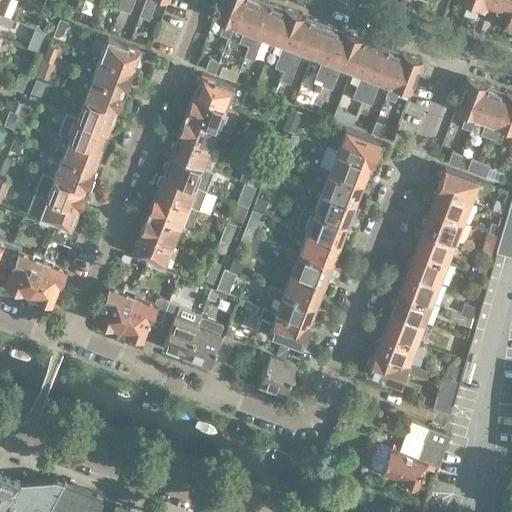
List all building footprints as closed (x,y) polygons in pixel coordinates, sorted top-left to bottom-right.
[(122,0),(120,6),(130,10),(133,0),(122,0)] [(144,0),(140,14),(149,17),(155,0),(144,0)] [(219,0),(214,16),(224,20),(220,32),(229,36),(234,24),(242,0),(219,0)] [(242,0),(234,24),(244,27),(239,40),(247,44),(264,0),(242,0)] [(264,0),(247,44),(248,44),(244,54),(245,55),(243,58),(246,59),(247,56),(253,58),(262,34),(272,38),(284,7),(264,0)] [(511,0),(490,0),(488,7),(508,15),(511,2),(511,0)] [(0,13),(11,18),(14,10),(0,4),(0,13)] [(284,7),(272,38),(283,42),(274,65),(283,69),(303,15),(284,7)] [(0,13),(0,21),(8,24),(11,18),(0,13)] [(303,15),(283,69),(280,78),(290,82),(302,49),(310,53),(322,22),(303,15)] [(59,17),(53,33),(57,35),(62,33),(67,20),(59,17)] [(322,22),(310,53),(322,57),(313,80),(322,83),(342,29),(322,22)] [(361,36),(342,29),(322,83),(332,87),(341,64),(349,67),(361,36)] [(107,36),(99,57),(130,69),(139,48),(107,36)] [(361,36),(349,67),(361,72),(352,95),(360,99),(381,44),(361,36)] [(49,40),(43,58),(53,62),(60,44),(49,40)] [(381,44),(360,99),(371,103),(380,79),(389,82),(401,51),(381,44)] [(401,51),(389,82),(390,83),(385,95),(394,99),(399,86),(410,90),(421,59),(401,51)] [(33,59),(23,55),(18,64),(29,69),(33,59)] [(209,56),(205,68),(214,71),(218,60),(209,56)] [(43,58),(42,57),(36,74),(49,78),(55,62),(53,62),(43,58)] [(99,57),(91,77),(125,90),(132,70),(130,69),(99,57)] [(218,73),(233,79),(237,70),(221,65),(218,73)] [(201,72),(193,93),(224,105),(233,84),(201,72)] [(18,74),(12,86),(21,90),(26,78),(18,74)] [(466,76),(455,107),(466,111),(461,125),(470,129),(476,115),(488,84),(466,76)] [(36,77),(30,91),(40,95),(46,81),(36,77)] [(83,97),(115,109),(117,110),(125,90),(91,77),(83,97)] [(488,84),(476,115),(485,119),(480,132),(489,135),(506,91),(488,84)] [(511,93),(506,91),(489,135),(499,139),(504,126),(511,128),(511,93)] [(193,93),(185,113),(217,125),(224,105),(193,93)] [(83,97),(76,117),(107,129),(115,109),(83,97)] [(18,110),(22,102),(14,99),(10,108),(18,110)] [(283,103),(275,100),(269,116),(277,118),(283,103)] [(30,104),(22,102),(17,115),(25,118),(30,104)] [(18,112),(9,108),(3,123),(12,127),(18,112)] [(347,113),(335,108),(332,118),(344,122),(347,113)] [(291,111),(284,128),(295,132),(301,115),(291,111)] [(185,113),(178,132),(209,144),(217,125),(185,113)] [(25,118),(17,115),(12,126),(20,129),(25,118)] [(107,129),(76,117),(68,135),(68,136),(100,149),(107,129)] [(384,123),(374,119),(371,130),(380,134),(384,123)] [(275,123),(265,120),(259,139),(267,142),(275,123)] [(346,127),(338,149),(371,161),(380,140),(346,127)] [(295,132),(284,128),(279,142),(293,147),(298,134),(295,132)] [(63,149),(60,156),(92,168),(100,149),(68,136),(68,135),(61,132),(56,146),(63,149)] [(178,132),(170,153),(201,165),(209,144),(178,132)] [(23,141),(13,137),(9,148),(19,152),(23,141)] [(263,163),(282,171),(290,152),(271,144),(263,163)] [(338,149),(330,168),(364,181),(371,161),(338,149)] [(462,153),(452,149),(448,160),(457,164),(462,153)] [(170,153),(162,173),(205,189),(213,169),(201,165),(170,153)] [(11,158),(5,156),(0,166),(0,172),(5,174),(11,158)] [(60,156),(53,176),(86,189),(94,169),(92,168),(60,156)] [(480,160),(471,156),(466,169),(475,172),(480,160)] [(258,162),(246,158),(239,178),(251,182),(258,162)] [(489,163),(480,160),(475,172),(485,176),(488,166),(489,163)] [(446,165),(437,187),(471,200),(479,178),(446,165)] [(502,171),(488,166),(485,176),(498,181),(502,171)] [(330,168),(323,188),(356,201),(364,181),(330,168)] [(162,173),(155,192),(198,209),(205,189),(162,173)] [(45,195),(77,208),(79,208),(86,189),(53,176),(45,195)] [(244,181),(236,201),(248,206),(256,185),(252,183),(251,184),(244,181)] [(437,187),(429,207),(463,220),(471,200),(437,187)] [(323,188),(315,209),(348,222),(356,201),(323,188)] [(155,192),(147,212),(179,224),(190,228),(198,209),(155,192)] [(252,207),(263,212),(268,198),(257,194),(252,207)] [(45,195),(38,214),(37,215),(69,228),(77,208),(45,195)] [(511,196),(495,253),(511,257),(511,196)] [(236,201),(233,199),(226,216),(242,222),(248,206),(236,201)] [(495,199),(492,207),(502,211),(505,203),(495,199)] [(298,218),(307,222),(313,206),(304,202),(298,218)] [(0,214),(20,223),(23,214),(0,204),(0,214)] [(429,207),(421,228),(455,241),(463,220),(429,207)] [(251,208),(243,229),(253,233),(261,211),(251,208)] [(315,209),(307,230),(340,243),(348,222),(315,209)] [(147,212),(140,232),(171,244),(179,224),(147,212)] [(235,223),(226,220),(219,239),(228,243),(235,223)] [(499,223),(491,221),(488,230),(496,232),(499,223)] [(55,226),(51,236),(50,238),(60,241),(65,229),(55,226)] [(421,228),(414,248),(448,261),(455,241),(421,228)] [(243,229),(239,241),(248,245),(253,233),(243,229)] [(307,230),(299,250),(332,263),(340,243),(307,230)] [(496,232),(488,230),(485,240),(493,242),(496,232)] [(140,232),(132,251),(132,252),(163,264),(171,244),(140,232)] [(0,255),(5,257),(11,243),(0,238),(0,255)] [(228,243),(219,239),(215,250),(224,253),(228,243)] [(11,243),(5,257),(15,261),(6,284),(27,292),(42,255),(33,251),(31,256),(18,251),(20,246),(11,243)] [(414,248),(406,268),(440,281),(448,261),(414,248)] [(299,250),(291,270),(325,283),(332,263),(299,250)] [(42,255),(27,292),(51,301),(64,268),(52,263),(53,259),(42,255)] [(481,255),(476,272),(484,275),(489,258),(481,255)] [(244,259),(234,256),(229,269),(240,273),(244,259)] [(212,259),(204,279),(213,282),(221,262),(212,259)] [(236,272),(223,267),(216,287),(228,292),(236,272)] [(406,268),(398,288),(432,301),(440,281),(406,268)] [(291,270),(284,290),(317,303),(325,283),(291,270)] [(178,275),(168,300),(180,305),(189,279),(178,275)] [(466,290),(478,294),(481,283),(469,280),(466,290)] [(109,285),(96,319),(118,328),(133,288),(124,285),(122,289),(109,285)] [(284,290),(270,285),(267,293),(281,298),(276,310),(309,323),(317,303),(284,290)] [(133,288),(118,328),(141,337),(145,326),(156,330),(167,302),(167,301),(168,298),(159,295),(157,297),(154,302),(141,297),(143,292),(133,288)] [(398,288),(391,309),(424,322),(432,301),(398,288)] [(461,301),(458,310),(457,311),(472,317),(475,306),(461,301)] [(250,311),(262,316),(266,307),(253,302),(250,311)] [(457,311),(458,310),(453,308),(449,318),(470,325),(472,317),(457,311)] [(391,309),(383,329),(417,342),(424,322),(391,309)] [(309,323),(276,310),(268,331),(302,344),(309,323)] [(163,344),(185,353),(197,321),(175,312),(163,344)] [(197,321),(185,353),(208,362),(223,324),(221,323),(221,321),(202,314),(201,315),(200,314),(197,321)] [(383,329),(375,349),(409,362),(417,342),(383,329)] [(224,333),(216,353),(214,357),(225,361),(235,337),(224,333)] [(235,337),(225,361),(237,366),(246,341),(235,337)] [(265,364),(259,380),(268,384),(267,387),(282,394),(295,361),(265,349),(265,350),(261,348),(256,360),(265,364)] [(375,349),(367,370),(401,383),(406,369),(426,377),(428,369),(409,362),(375,349)] [(455,363),(450,377),(458,380),(463,365),(455,363)] [(442,374),(433,406),(449,411),(458,380),(450,377),(442,374)] [(373,465),(382,468),(381,469),(403,478),(402,478),(417,484),(426,460),(437,464),(449,434),(411,419),(406,433),(424,440),(418,457),(390,446),(390,447),(381,444),(376,446),(371,461),(373,465)] [(0,511),(1,511),(20,479),(16,478),(16,477),(0,471),(0,511)] [(22,480),(20,479),(1,511),(47,511),(65,481),(64,481),(65,479),(58,477),(22,480)] [(111,511),(116,499),(65,481),(47,511),(111,511)] [(116,499),(111,511),(136,511),(138,508),(116,499)]
